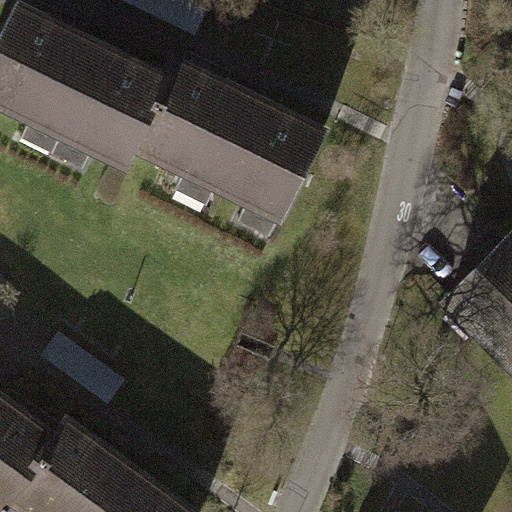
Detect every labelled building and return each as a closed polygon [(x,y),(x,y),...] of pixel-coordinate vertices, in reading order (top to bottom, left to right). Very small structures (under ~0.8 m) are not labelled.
[(0,100),(138,162),(144,149),(183,62),(42,0),(16,0),(0,37),(0,100)] [(187,53),(183,62),(144,149),(306,221),(349,124),(187,53)] [(511,238),(434,306),(511,395),(511,238)] [(0,510),(3,511),(11,511),(16,504),(67,424),(0,381),(0,510)] [(73,415),(67,424),(16,504),(29,511),(217,511),(220,508),(73,415)]
